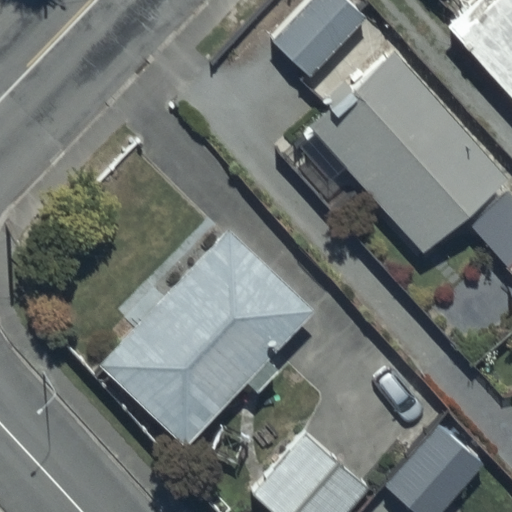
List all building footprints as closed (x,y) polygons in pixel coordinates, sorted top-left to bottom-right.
[(329,107),(306,127),(419,256),(464,217),(511,271),(511,177),(356,0),(310,0),(268,37),(329,107)] [(511,0),(473,0),(442,28),(511,106),(511,0)] [(229,233),(96,367),(179,450),(313,315),(229,233)] [(439,511),(479,465),(434,428),(382,489),(408,511),(439,511)] [(347,511),(365,494),(303,435),(249,492),(270,511),(347,511)]
